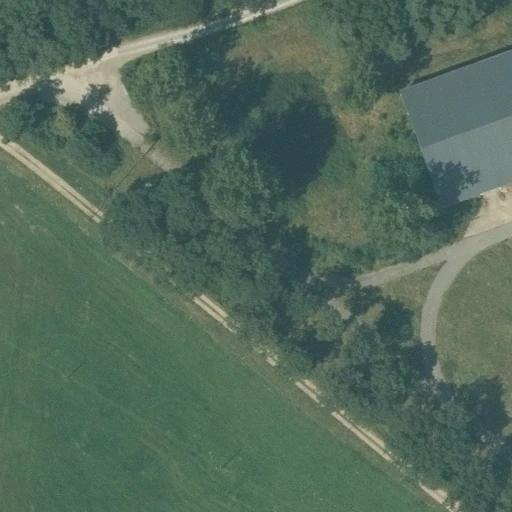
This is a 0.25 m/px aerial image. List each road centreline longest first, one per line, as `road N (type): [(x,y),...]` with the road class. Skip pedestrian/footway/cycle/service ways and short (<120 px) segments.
road 1 (track): [(462,511),(0,136)]
road 2 (track): [(275,0),(126,52)]
road 3 (residential): [(126,52),(0,95)]
